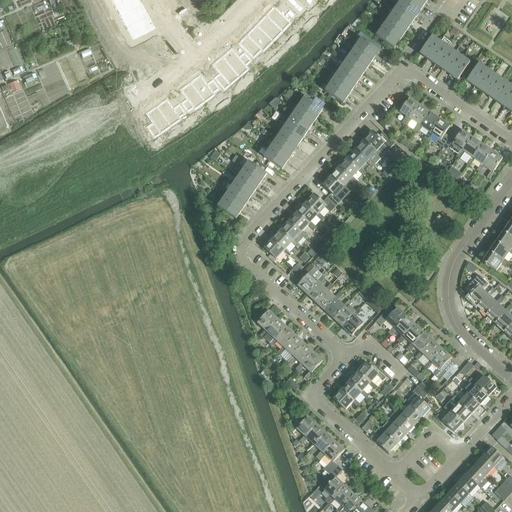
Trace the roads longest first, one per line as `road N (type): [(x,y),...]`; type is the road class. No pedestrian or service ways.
road 1 (residential): [(395,476),(310,397),(345,359),(265,285),(245,252),(248,233),(400,66)]
road 2 (unclassified): [(511,179),(445,272),(448,308),(462,330),(511,377)]
road 3 (residential): [(400,66),(511,142)]
